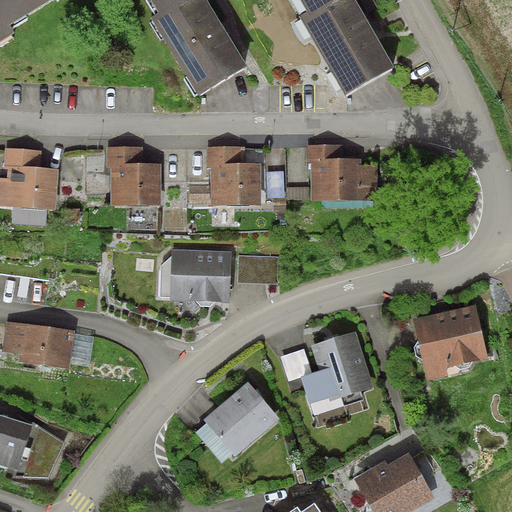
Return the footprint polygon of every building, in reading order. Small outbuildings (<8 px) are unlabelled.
[(53,0),(0,0),(0,10),(10,27),(53,0)] [(148,0),(158,15),(180,1),(183,6),(192,0),(148,0)] [(248,66),(207,0),(192,0),(183,6),(180,1),(158,15),(152,18),(200,95),(248,66)] [(299,0),(307,13),(328,0),(330,0),(333,4),(339,0),(299,0)] [(397,65),(357,0),(339,0),(333,4),(330,0),(328,0),(307,13),(302,16),(349,94),(397,65)] [(0,39),(13,32),(10,27),(0,10),(0,39)] [(341,158),(341,145),(307,145),(307,163),(311,163),(311,200),(378,200),(378,164),(362,164),(362,158),(341,158)] [(245,163),(245,146),(207,147),(207,168),(211,168),(211,206),(262,205),(262,162),(245,163)] [(143,163),(143,147),(107,147),(107,168),(111,168),(111,205),(161,205),(161,163),(143,163)] [(40,167),(42,150),(5,148),(4,169),(7,169),(7,178),(0,177),(0,205),(13,206),(47,208),(55,209),(58,168),(40,167)] [(47,208),(13,206),(12,223),(46,225),(47,208)] [(0,249),(0,273),(52,280),(55,256),(0,249)] [(231,251),(172,249),(172,256),(170,297),(170,300),(196,301),(200,307),(210,307),(215,302),(230,302),(231,251)] [(278,256),(238,255),(237,283),(277,284),(278,256)] [(170,297),(172,256),(161,266),(160,297),(170,297)] [(487,359),(475,305),(413,318),(418,341),(414,347),(416,356),(422,359),(426,380),(447,376),(446,367),(455,366),(459,369),(470,367),(472,362),(487,359)] [(76,330),(7,321),(3,351),(19,354),(18,362),(70,369),(71,364),(75,334),(76,330)] [(94,337),(75,334),(71,364),(90,367),(94,337)] [(372,387),(354,334),(314,347),(321,370),(312,373),(299,377),(308,404),(310,404),(328,398),(329,402),(342,398),(344,406),(364,400),(361,391),(372,387)] [(299,377),(312,373),(304,348),(280,356),(288,381),(299,377)] [(280,418),(248,381),(203,419),(206,423),(196,432),(222,463),(233,453),(235,456),(280,418)] [(328,398),(310,404),(314,416),(344,406),(342,398),(329,402),(328,398)] [(32,424),(0,414),(0,464),(15,470),(13,478),(48,478),(65,443),(33,422),(32,424)] [(409,511),(435,498),(409,452),(388,464),(385,460),(353,478),(372,511),(409,511)] [(321,511),(314,502),(301,511),(298,506),(288,511),(321,511)]
